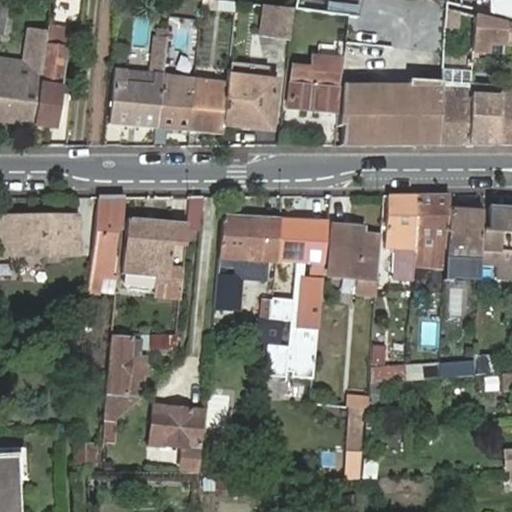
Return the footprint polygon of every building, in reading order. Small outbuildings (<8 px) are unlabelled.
[(491,0),(443,0),(444,4),(492,15),(491,0)] [(511,0),(491,0),(492,15),(511,20),(511,0)] [(293,11),(261,8),(258,38),(290,42),(293,11)] [(476,19),(447,13),(446,28),(475,34),(476,19)] [(507,26),(492,23),(476,19),(475,34),(474,44),(506,48),(507,26)] [(70,31),(48,28),(48,34),(46,43),(68,46),(70,31)] [(46,43),(48,34),(27,32),(24,31),(20,65),(31,66),(33,58),(44,60),(46,47),(46,43)] [(44,60),(36,127),(55,130),(67,51),(68,46),(46,43),(46,47),(44,60)] [(154,75),(117,71),(109,124),(157,130),(163,75),(166,48),(157,47),(154,75)] [(0,121),(36,127),(44,60),(33,58),(31,66),(29,85),(17,83),(20,65),(0,61),(0,121)] [(335,116),(342,63),(316,60),(315,72),(296,69),(294,88),(291,111),(335,116)] [(31,66),(20,65),(17,83),(29,85),(31,66)] [(190,133),(196,78),(163,75),(157,130),(190,133)] [(276,83),(228,77),(227,81),(222,126),(270,130),(276,83)] [(222,126),(227,81),(196,78),(190,133),(221,137),(222,126)] [(471,83),(442,80),(442,86),(437,148),(466,148),(471,85),(471,83)] [(393,84),(344,83),(341,122),(337,148),(341,148),(388,148),(393,93),(393,84)] [(437,148),(442,86),(408,84),(393,84),(393,93),(388,148),(416,148),(437,148)] [(501,97),(502,89),(471,85),(466,148),(497,148),(501,97)] [(497,148),(511,148),(511,98),(501,97),(497,148)] [(416,197),(388,197),(384,250),(392,251),(391,280),(410,281),(410,267),(412,251),(416,197)] [(432,263),(441,263),(444,208),(445,197),(416,197),(412,251),(433,253),(432,263)] [(126,198),(97,199),(92,266),(113,267),(117,227),(124,228),(126,198)] [(202,198),(190,198),(188,224),(187,230),(199,230),(202,198)] [(444,208),(441,263),(478,267),(482,211),(444,208)] [(484,267),(511,269),(511,212),(488,211),(484,267)] [(277,219),(222,214),(213,309),(238,311),(241,279),(265,281),(266,263),(273,263),(277,219)] [(15,254),(77,254),(76,218),(0,219),(0,246),(13,247),(15,254)] [(326,223),(277,219),(273,263),(310,263),(309,280),(307,279),(302,328),(305,328),(303,348),(316,350),(326,223)] [(181,299),(187,230),(188,224),(128,221),(123,278),(159,280),(157,297),(181,299)] [(331,289),(375,294),(379,237),(364,235),(364,230),(337,228),(331,289)] [(432,263),(433,253),(412,251),(410,267),(441,268),(441,263),(432,263)] [(304,264),(296,263),(293,303),(268,301),(266,320),(282,322),(291,323),(288,351),(281,350),(264,349),(261,378),(285,380),(286,374),(292,374),(292,379),(313,380),(316,350),(303,348),(305,328),(302,328),(307,279),(302,279),(304,264)] [(448,282),(444,321),(466,323),(470,284),(448,282)] [(256,350),(263,350),(266,320),(268,301),(260,300),(256,350)] [(282,322),(266,320),(264,349),(281,350),(282,322)] [(177,337),(146,338),(146,353),(175,353),(177,337)] [(113,345),(106,423),(116,424),(143,399),(129,398),(130,384),(143,383),(144,362),(130,361),(131,345),(113,345)] [(364,347),(366,365),(381,364),(379,345),(364,347)] [(403,366),(402,378),(434,376),(435,365),(403,366)] [(471,365),(470,375),(492,373),(491,366),(471,365)] [(180,474),(199,474),(204,409),(152,403),(146,449),(186,451),(185,457),(181,457),(180,474)] [(96,447),(78,448),(79,470),(96,469),(96,447)] [(18,511),(16,456),(0,456),(0,511),(18,511)]
